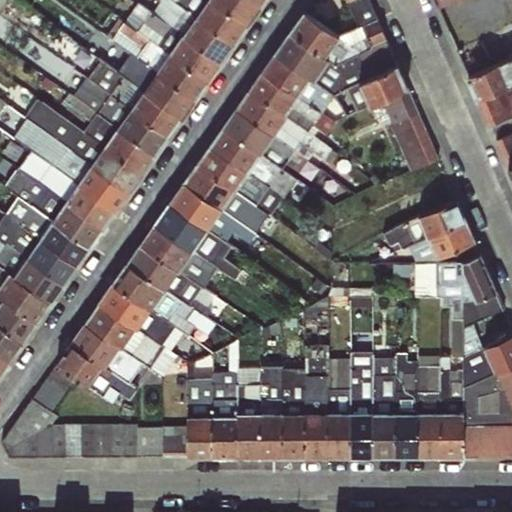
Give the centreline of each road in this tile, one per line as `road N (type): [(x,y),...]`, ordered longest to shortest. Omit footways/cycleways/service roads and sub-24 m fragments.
road 1 (residential): [(0,485),(511,485)]
road 2 (residential): [(0,414),(289,0)]
road 3 (residential): [(511,265),(400,0)]
